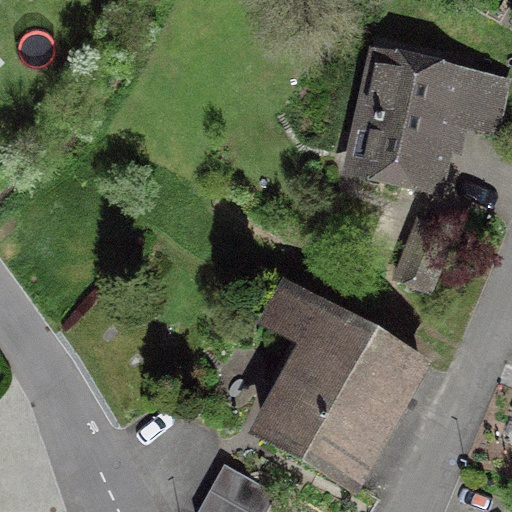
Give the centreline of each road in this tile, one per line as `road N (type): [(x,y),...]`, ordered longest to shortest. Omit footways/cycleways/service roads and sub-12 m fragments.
road 1 (residential): [(411,511),(511,282)]
road 2 (residential): [(0,298),(55,377),(118,511)]
